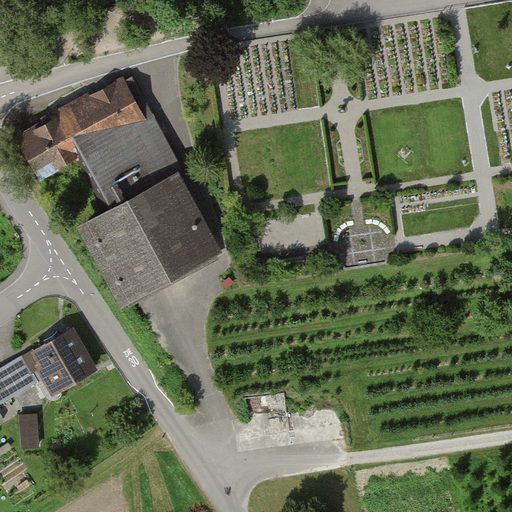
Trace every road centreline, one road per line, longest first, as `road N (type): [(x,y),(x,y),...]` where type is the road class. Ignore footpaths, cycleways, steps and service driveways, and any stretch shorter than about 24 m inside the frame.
road 1 (residential): [(0,99),(195,41),(349,13)]
road 2 (track): [(511,441),(209,478)]
road 3 (unclassified): [(59,269),(78,285),(231,511)]
road 4 (unclassified): [(0,160),(59,269)]
